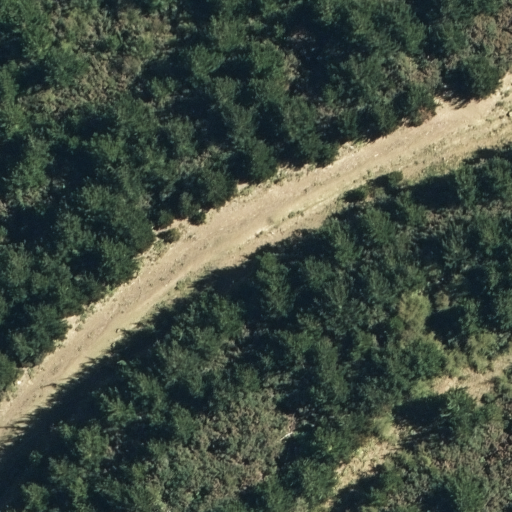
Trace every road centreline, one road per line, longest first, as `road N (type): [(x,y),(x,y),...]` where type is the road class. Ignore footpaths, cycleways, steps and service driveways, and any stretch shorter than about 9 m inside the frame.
road 1 (track): [(0,455),(53,369),(275,214),(511,116)]
road 2 (track): [(339,511),(511,416)]
